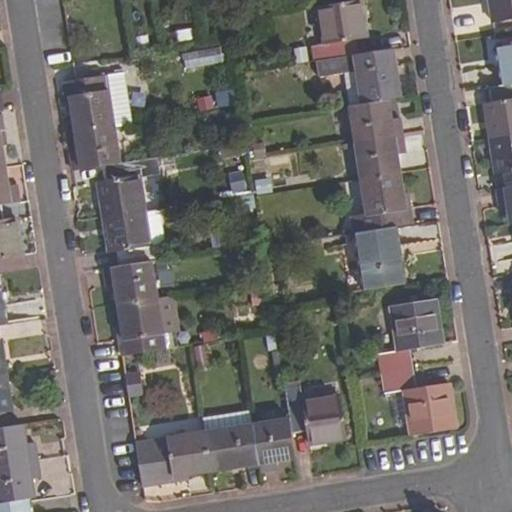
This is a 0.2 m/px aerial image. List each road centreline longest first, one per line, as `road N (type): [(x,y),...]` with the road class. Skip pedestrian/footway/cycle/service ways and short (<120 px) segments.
road 1 (residential): [(261,511),(501,474),(427,0)]
road 2 (residential): [(101,511),(15,0)]
